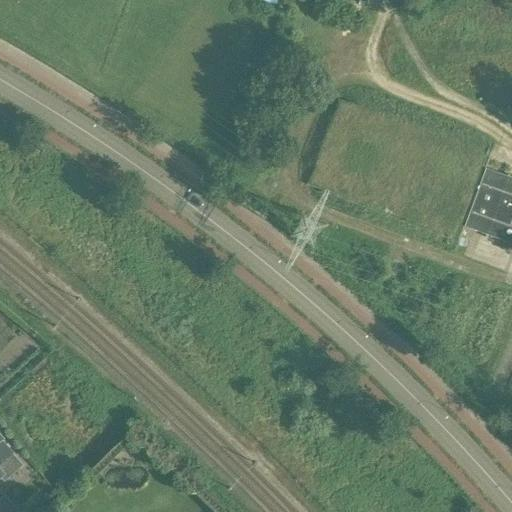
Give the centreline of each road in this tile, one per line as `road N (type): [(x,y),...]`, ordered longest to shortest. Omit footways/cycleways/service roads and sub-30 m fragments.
road 1 (secondary): [(511,508),(317,308),(202,214),(0,81)]
road 2 (track): [(368,511),(49,211),(0,175)]
road 3 (track): [(390,0),(378,57),(385,82),(511,145)]
